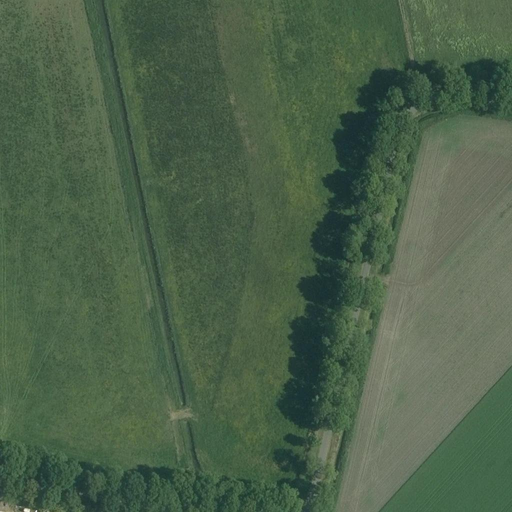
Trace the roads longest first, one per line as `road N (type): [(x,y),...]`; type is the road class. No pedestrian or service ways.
road 1 (unclassified): [(303,511),(406,114),(448,94),(511,98)]
road 2 (unclassified): [(0,480),(186,511)]
